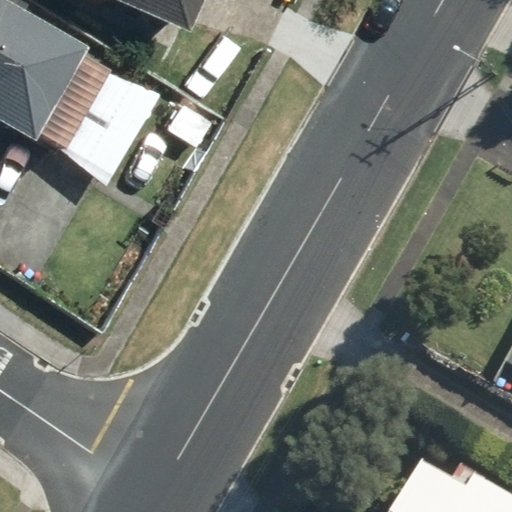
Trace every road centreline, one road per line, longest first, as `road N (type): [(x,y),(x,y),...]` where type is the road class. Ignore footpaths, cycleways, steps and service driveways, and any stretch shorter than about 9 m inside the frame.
road 1 (tertiary): [(155,499),(439,0)]
road 2 (residential): [(0,393),(155,499)]
